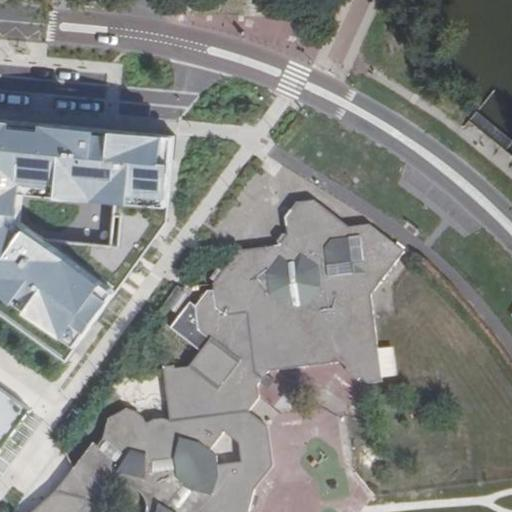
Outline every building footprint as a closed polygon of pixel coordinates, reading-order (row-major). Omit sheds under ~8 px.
[(35,55),(36,47),(18,46),(18,54),(35,55)] [(176,135),(0,118),(0,312),(67,360),(168,222),(176,135)] [(248,511),(255,490),(243,463),(219,467),(210,453),(224,434),(221,417),(249,413),(260,399),(260,387),(269,374),(340,366),(368,386),(383,384),(371,297),(403,255),(370,227),(329,231),(298,206),(285,222),(286,238),(280,249),(240,255),(198,308),(200,332),(210,341),(191,368),(176,370),(175,368),(165,370),(170,423),(147,426),(128,411),(108,423),(103,440),(74,468),(26,511),(248,511)] [(0,449),(29,409),(0,388),(0,449)] [(221,417),(224,434),(239,445),(243,463),(255,490),(272,468),(268,430),(249,413),(221,417)]
